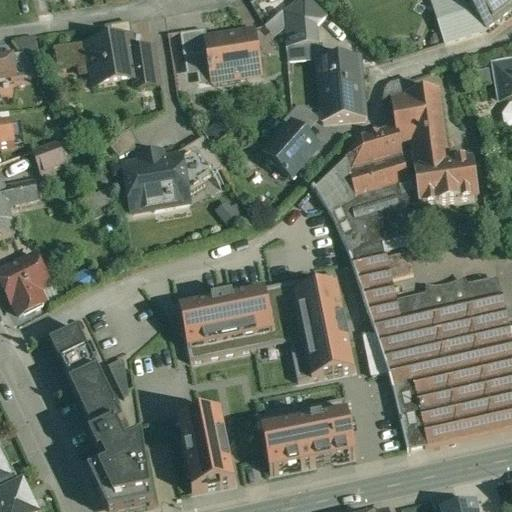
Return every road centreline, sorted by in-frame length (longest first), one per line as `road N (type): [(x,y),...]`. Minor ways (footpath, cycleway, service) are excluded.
road 1 (secondary): [(275,511),(511,458)]
road 2 (residential): [(2,348),(137,279),(209,257)]
road 3 (residential): [(362,130),(380,74),(511,32)]
road 4 (residential): [(78,511),(2,348)]
road 5 (residential): [(161,0),(0,31)]
